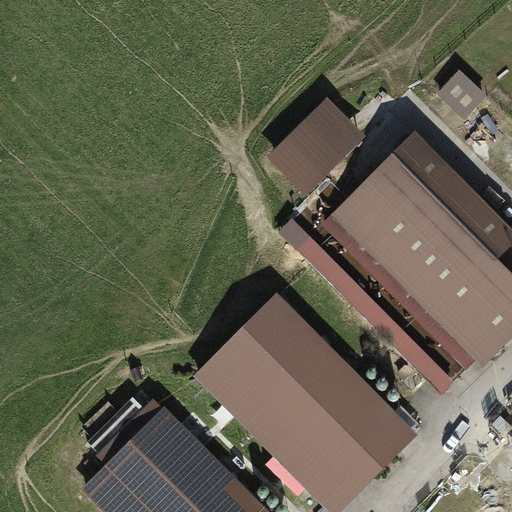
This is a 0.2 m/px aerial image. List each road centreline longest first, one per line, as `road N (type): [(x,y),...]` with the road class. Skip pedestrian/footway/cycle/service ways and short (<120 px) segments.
road 1 (track): [(397,511),(511,394)]
road 2 (unknown): [(511,180),(483,151),(410,106)]
